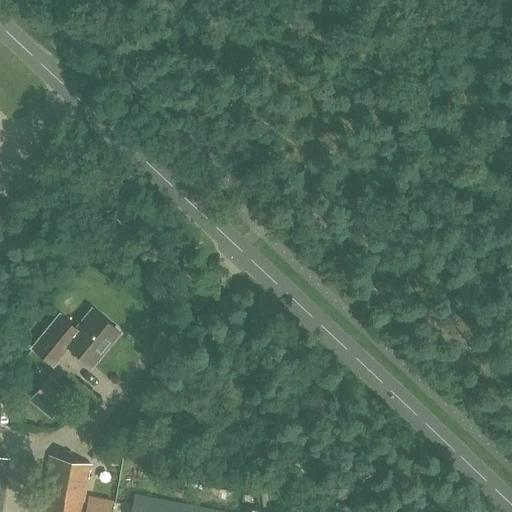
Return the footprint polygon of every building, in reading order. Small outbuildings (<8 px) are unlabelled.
[(193,277),(199,269),(188,260),(181,268),(193,277)] [(92,364),(119,331),(91,309),(76,328),(59,315),(33,347),(52,363),(68,345),(92,364)] [(65,400),(44,383),(31,399),(52,416),(65,400)] [(182,447),(182,466),(193,466),(193,447),(182,447)] [(82,511),(91,464),(50,455),(39,511),(82,511)] [(0,511),(1,511),(9,465),(0,463),(0,511)] [(91,511),(116,511),(117,492),(92,491),(91,511)] [(218,511),(134,495),(130,511),(218,511)]
